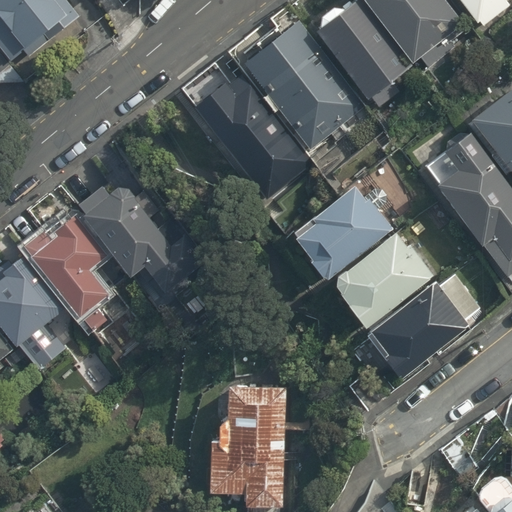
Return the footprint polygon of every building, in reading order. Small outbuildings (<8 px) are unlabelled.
[(0,0),(0,48),(13,66),(76,20),(61,0),(0,0)] [(312,25),(309,27),(365,99),(369,95),(377,106),(400,90),(392,78),(405,67),(350,0),(346,0),(338,6),(327,4),(313,14),(312,25)] [(359,0),(409,63),(418,56),(427,67),(458,43),(451,33),(462,23),(443,0),(359,0)] [(457,0),(475,22),(478,20),(482,25),(508,4),(504,0),(457,0)] [(255,44),(236,59),(309,150),(365,105),(293,15),(274,29),(271,26),(253,41),(255,44)] [(0,75),(13,66),(0,48),(0,75)] [(220,78),(188,104),(265,199),(311,161),(237,70),(223,82),(220,78)] [(511,83),(467,118),(511,174),(511,83)] [(511,272),(511,190),(466,131),(423,164),(435,180),(431,183),(478,244),(479,243),(505,278),(511,272)] [(75,207),(111,254),(132,282),(147,271),(166,297),(210,264),(153,189),(138,201),(118,174),(75,207)] [(24,205),(45,232),(24,248),(71,308),(73,306),(92,332),(121,309),(91,270),(111,254),(75,207),(55,181),(24,205)] [(322,277),(391,227),(368,196),(362,200),(351,184),(307,216),(309,220),(289,235),(306,258),(305,259),(317,275),(320,273),(322,277)] [(0,227),(0,329),(17,352),(25,347),(39,365),(68,344),(52,323),(71,308),(24,248),(5,223),(0,227)] [(360,326),(432,274),(408,242),(404,245),(393,230),(331,273),(330,284),(360,326)] [(397,376),(465,326),(468,330),(487,316),(452,270),(434,283),(431,279),(365,328),(382,352),(380,354),(397,376)] [(0,365),(17,352),(0,329),(0,365)] [(282,511),(289,384),(222,382),(220,439),(211,440),(210,488),(248,489),(245,511),(282,511)] [(457,435),(440,448),(462,478),(479,466),(457,435)] [(436,471),(410,466),(403,504),(429,509),(436,471)] [(511,511),(511,492),(510,494),(507,492),(499,491),(488,499),(487,510),(488,511),(511,511)] [(178,511),(169,499),(151,511),(178,511)] [(481,511),(474,502),(460,511),(481,511)]
